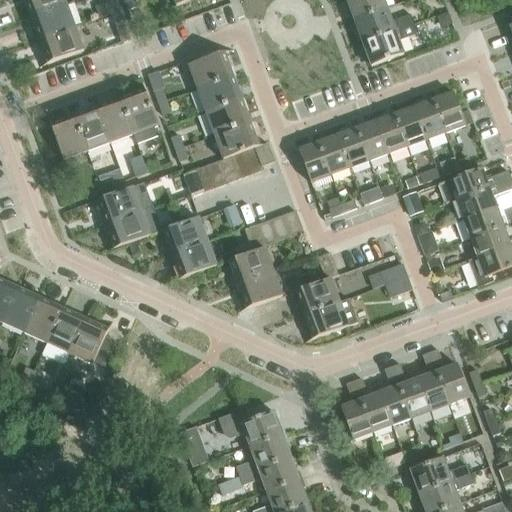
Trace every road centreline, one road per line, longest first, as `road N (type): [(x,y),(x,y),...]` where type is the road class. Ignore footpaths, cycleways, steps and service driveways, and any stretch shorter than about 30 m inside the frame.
road 1 (residential): [(302,372),(55,252),(4,112)]
road 2 (residential): [(278,138),(240,33),(4,112)]
road 3 (residential): [(436,327),(398,221),(321,248),(278,138)]
road 4 (residential): [(511,141),(483,65),(278,138)]
road 5 (residential): [(302,372),(349,511)]
road 6 (residential): [(436,327),(302,372)]
